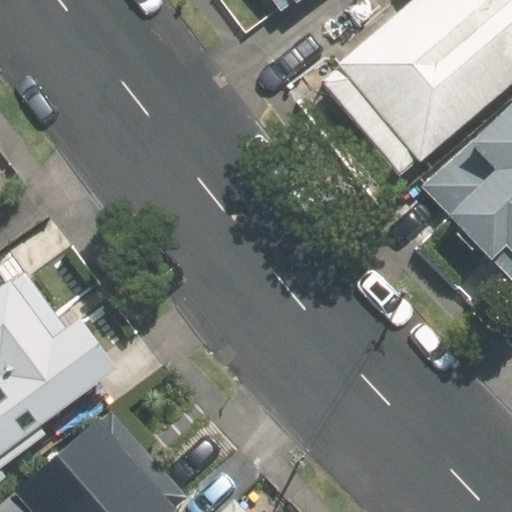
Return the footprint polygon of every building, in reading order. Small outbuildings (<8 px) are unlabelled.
[(278,0),(288,11),(301,0),(278,0)] [(511,90),(511,0),(418,0),(331,76),(410,168),(428,153),(433,159),(511,90)] [(511,266),(511,112),(431,188),(460,218),(454,223),(484,255),(494,246),(511,266)] [(0,209),(10,201),(0,189),(0,209)] [(72,325),(33,271),(0,295),(0,463),(131,369),(90,312),(72,325)] [(195,511),(205,504),(123,406),(0,509),(0,511),(195,511)] [(270,511),(247,490),(225,511),(270,511)]
